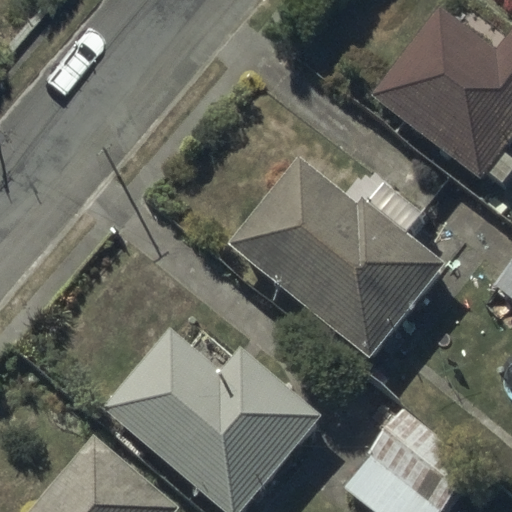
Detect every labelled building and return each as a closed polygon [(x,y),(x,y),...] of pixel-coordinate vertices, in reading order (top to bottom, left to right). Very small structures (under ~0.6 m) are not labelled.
[(511,41),(502,55),(448,12),(378,100),(483,183),(490,174),(507,187),(511,181),(511,160),(504,154),(511,143),(511,41)] [(449,269),(408,235),(421,218),(385,189),(371,206),(366,201),(362,206),(306,161),(235,250),(375,362),(449,269)] [(511,274),(500,289),(511,298),(511,274)] [(192,347),(177,333),(109,411),(225,511),(248,511),(327,421),(247,352),(238,362),(205,333),(192,347)] [(446,511),(480,470),(409,413),(347,490),(374,511),(446,511)] [(180,511),(99,442),(38,511),(180,511)]
